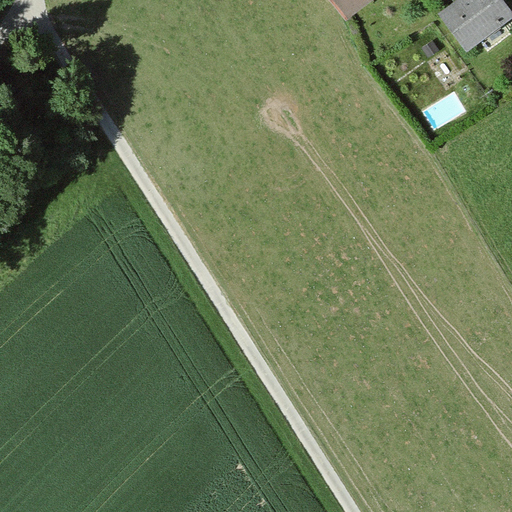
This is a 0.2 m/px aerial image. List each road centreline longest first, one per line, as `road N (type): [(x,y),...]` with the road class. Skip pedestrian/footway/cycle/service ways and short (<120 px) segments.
road 1 (track): [(351,511),(30,0)]
road 2 (track): [(106,122),(0,215)]
